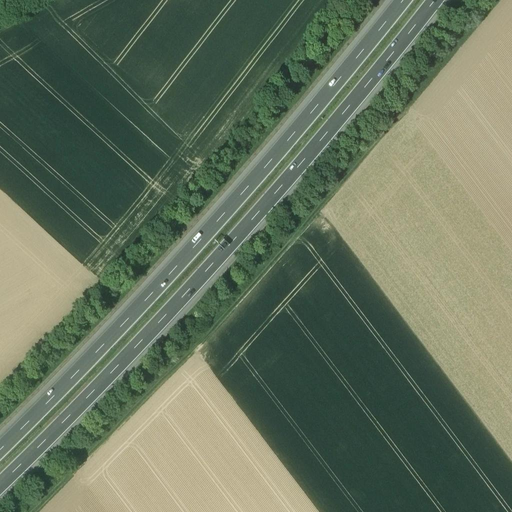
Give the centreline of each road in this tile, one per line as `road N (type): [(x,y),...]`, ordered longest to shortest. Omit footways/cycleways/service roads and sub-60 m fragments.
road 1 (track): [(30,511),(195,342),(496,0)]
road 2 (motorway): [(0,482),(148,332),(431,0)]
road 3 (motorway): [(396,0),(131,308),(0,442)]
